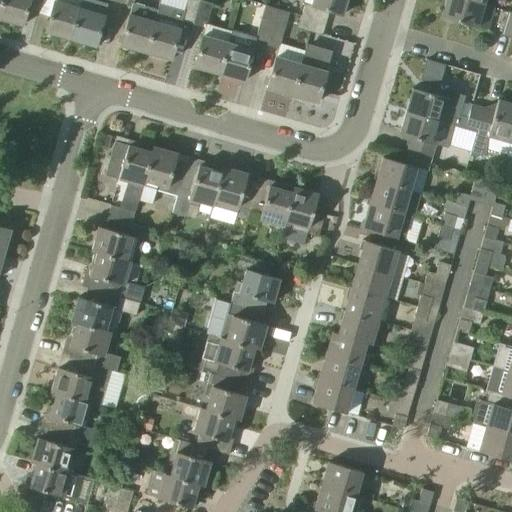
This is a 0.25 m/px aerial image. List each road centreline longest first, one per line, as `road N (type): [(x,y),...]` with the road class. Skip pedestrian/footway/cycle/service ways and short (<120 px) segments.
road 1 (residential): [(405,464),(475,212)]
road 2 (residential): [(335,147),(311,151),(96,89)]
road 3 (residential): [(59,210),(0,407)]
road 4 (residential): [(309,284),(271,425)]
road 5 (residential): [(405,464),(271,425)]
road 6 (residential): [(511,74),(382,38)]
road 7 (residential): [(59,210),(96,89)]
road 8 (residential): [(335,147),(352,134),(382,38)]
